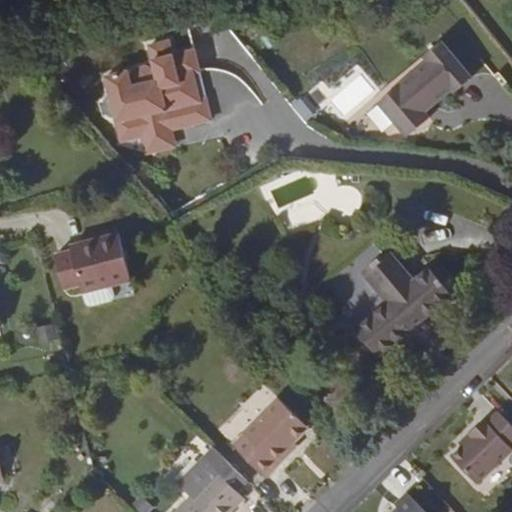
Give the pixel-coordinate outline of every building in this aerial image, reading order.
[(191,73),(198,72),(192,50),(172,55),(168,41),(149,46),(154,70),(146,72),(144,67),(134,69),(135,74),(128,76),(126,71),(105,76),(110,96),(106,99),(104,102),(105,109),(107,114),(111,116),(114,117),(119,136),(130,133),(131,139),(141,138),(170,130),(209,121),(204,99),(198,101),(191,73)] [(425,61),(376,103),(406,137),(429,118),(424,112),(450,91),(452,93),(471,78),(440,41),(421,56),(425,61)] [(204,99),(198,72),(191,73),(198,101),(204,99)] [(174,147),(170,130),(141,138),(145,154),(174,147)] [(130,133),(119,136),(120,142),(131,139),(130,133)] [(72,252),(54,257),(63,291),(80,286),(86,305),(91,308),(110,303),(114,297),(111,286),(131,282),(119,234),(70,246),(72,252)] [(388,250),(361,272),(386,302),(353,330),(377,358),(451,296),(428,267),(413,280),(388,250)] [(59,338),(56,326),(36,330),(39,342),(59,338)] [(330,389),(333,393),(342,403),(345,407),(360,394),(346,376),(330,389)] [(342,403),(333,393),(324,401),(333,411),(342,403)] [(273,462),(292,443),(308,428),(278,398),(242,434),(243,435),(232,446),(264,479),(277,466),(273,462)] [(482,420),(467,435),(470,438),(460,447),(449,457),(474,485),(511,451),(509,449),(511,446),(511,430),(497,413),(486,423),(482,420)] [(183,426),(175,435),(186,445),(194,436),(183,426)] [(470,438),(467,435),(456,444),(460,447),(470,438)] [(295,447),(292,443),(273,462),(277,466),(295,447)] [(236,492),(246,481),(213,448),(177,484),(190,497),(175,511),(229,511),(243,499),(236,492)] [(398,509),(394,511),(424,511),(406,494),(394,505),(398,509)]
